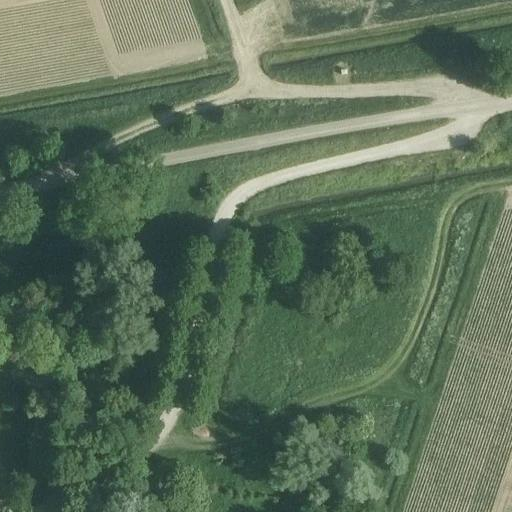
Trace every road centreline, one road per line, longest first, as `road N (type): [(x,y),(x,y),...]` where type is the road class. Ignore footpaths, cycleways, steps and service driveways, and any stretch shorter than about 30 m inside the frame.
road 1 (track): [(253,84),(302,94),(442,95),(466,102),(469,122),(437,142),(288,175),(234,201),(215,239),(168,420),(140,457),(76,511)]
road 2 (unclassified): [(511,101),(0,192)]
road 3 (track): [(66,180),(76,164),(147,126),(249,89),(223,0)]
